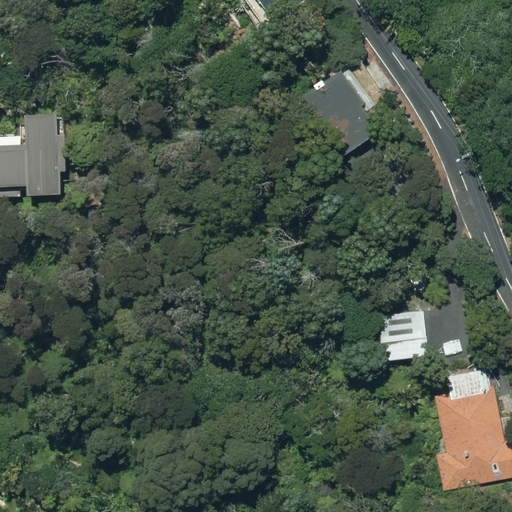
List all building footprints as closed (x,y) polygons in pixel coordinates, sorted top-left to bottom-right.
[(309,0),(261,0),(278,23),(310,0),(309,0)] [(386,119),(346,67),(304,99),(302,96),(291,105),(333,160),(386,119)] [(63,114),(29,115),(29,144),(0,144),(0,196),(68,194),(68,174),(72,175),(71,129),(62,129),(63,114)] [(457,301),(438,302),(441,355),(460,354),(457,301)] [(381,315),(384,362),(432,358),(428,310),(381,315)] [(511,482),(511,440),(507,441),(499,385),(491,386),(489,370),(451,376),(455,394),(440,396),(451,453),(441,454),(446,492),(511,482)]
